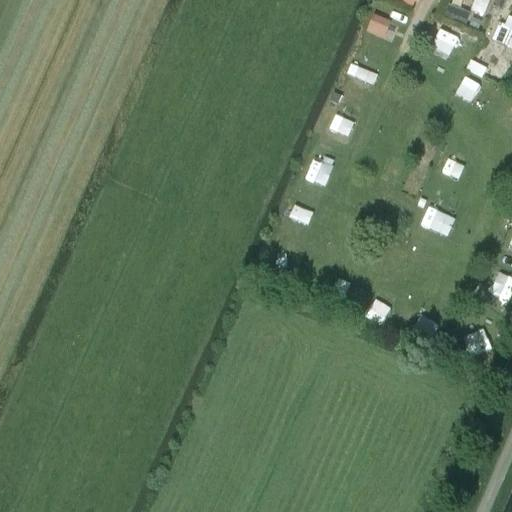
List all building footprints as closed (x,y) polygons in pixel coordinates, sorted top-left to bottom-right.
[(483,16),(489,0),(474,0),(471,11),(483,16)] [(502,12),(506,0),(498,0),(495,9),(502,12)] [(454,23),(459,11),(448,6),(443,19),(454,23)] [(373,18),(367,31),(382,38),(388,25),(373,18)] [(478,32),(481,23),(472,19),(469,28),(478,32)] [(511,50),(511,30),(504,27),(498,25),(491,42),(506,48),(511,50)] [(431,52),(451,60),(459,39),(439,31),(431,52)] [(389,252),(386,273),(406,275),(408,255),(389,252)] [(485,330),(462,335),(466,357),(490,352),(485,330)]
